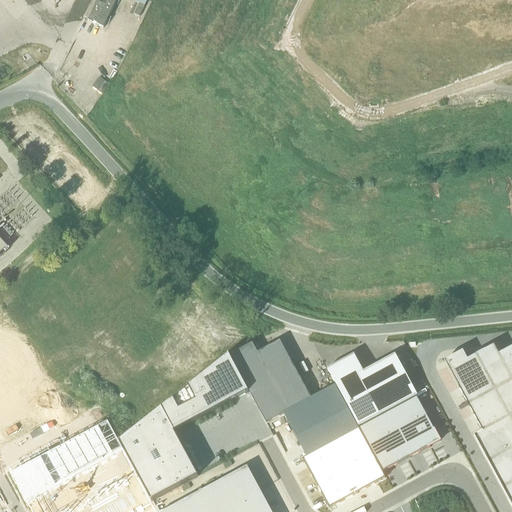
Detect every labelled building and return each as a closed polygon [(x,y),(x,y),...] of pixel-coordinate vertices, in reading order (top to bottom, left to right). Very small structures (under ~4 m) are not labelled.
[(103,0),(101,4),(96,2),(88,20),(104,28),(117,0),(103,0)] [(95,224),(85,231),(89,236),(98,229),(95,224)] [(94,291),(125,266),(115,254),(128,244),(123,237),(93,261),(89,255),(77,264),(90,281),(87,283),(94,291)] [(0,256),(8,250),(7,249),(6,249),(0,241),(0,256)] [(0,289),(6,297),(26,278),(18,269),(0,285),(0,289)] [(69,271),(62,280),(70,286),(77,277),(69,271)] [(101,315),(141,359),(160,343),(138,318),(143,313),(125,293),(101,315)] [(253,344),(230,356),(239,374),(266,424),(283,415),(307,458),(335,443),(312,399),(280,341),(263,351),(258,353),(253,344)] [(445,361),(444,362),(483,432),(474,437),(511,507),(511,348),(499,355),(494,346),(485,351),(477,356),(476,356),(468,361),(463,352),(454,357),(445,361)] [(90,364),(86,360),(99,349),(97,347),(71,369),(89,390),(100,381),(87,367),(90,364)] [(354,355),(327,369),(359,428),(418,396),(395,355),(364,372),(354,355)] [(229,356),(119,442),(151,502),(198,477),(174,433),(249,392),(229,356)] [(417,399),(360,430),(383,473),(440,442),(417,399)] [(156,511),(151,502),(119,442),(109,423),(13,475),(28,503),(38,498),(45,511),(156,511)] [(307,458),(303,460),(329,509),(385,479),(383,475),(384,475),(383,473),(360,430),(335,443),(307,458)] [(290,511),(261,459),(164,511),(290,511)]
